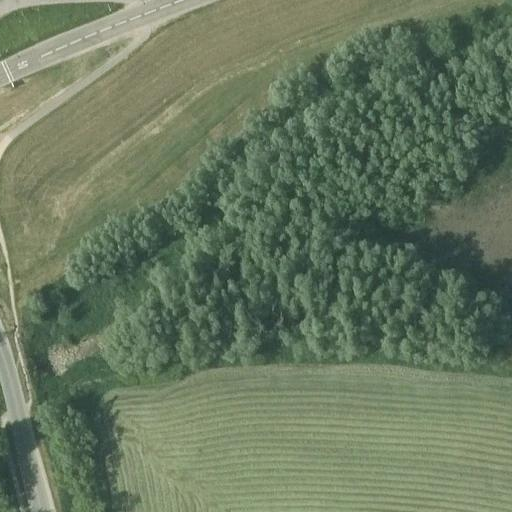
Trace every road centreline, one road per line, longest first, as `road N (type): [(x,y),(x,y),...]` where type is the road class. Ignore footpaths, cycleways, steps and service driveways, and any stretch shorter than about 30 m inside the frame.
road 1 (tertiary): [(0,76),(199,0)]
road 2 (unclassified): [(0,344),(42,511)]
